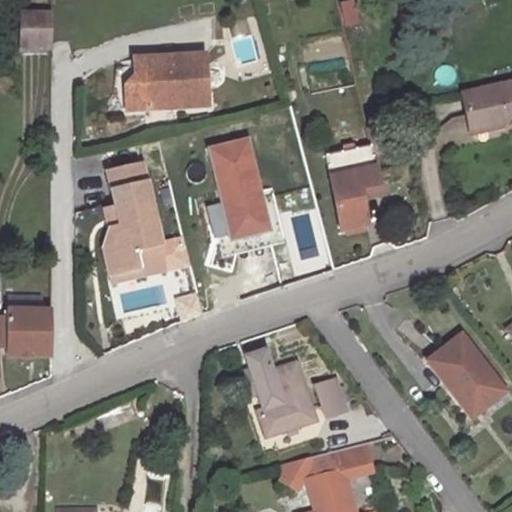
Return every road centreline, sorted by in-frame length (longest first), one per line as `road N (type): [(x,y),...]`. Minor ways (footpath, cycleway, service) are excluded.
road 1 (unclassified): [(314,295),(178,341),(0,419)]
road 2 (residential): [(470,511),(314,295)]
road 3 (unclassified): [(511,211),(434,253),(314,295)]
